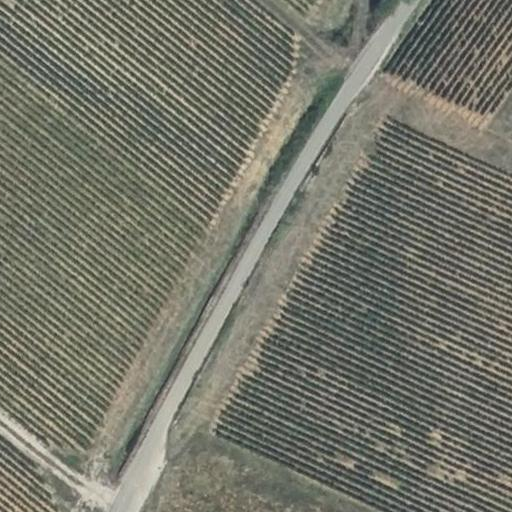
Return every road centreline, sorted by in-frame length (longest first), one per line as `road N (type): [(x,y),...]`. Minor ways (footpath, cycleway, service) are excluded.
road 1 (unclassified): [(118,511),(198,346),(337,102),(410,0)]
road 2 (track): [(120,508),(0,422)]
